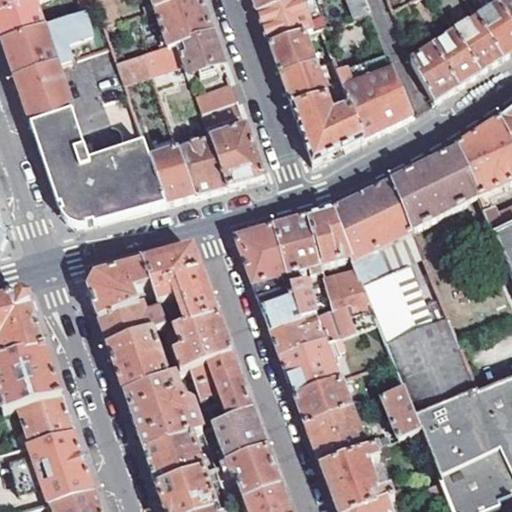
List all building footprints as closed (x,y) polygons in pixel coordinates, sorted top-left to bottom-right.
[(36,0),(0,0),(0,16),(38,3),(36,0)] [(78,0),(85,17),(97,12),(93,0),(78,0)] [(120,23),(112,0),(93,0),(97,12),(104,28),(120,23)] [(153,6),(155,12),(191,0),(150,0),(145,2),(147,8),(153,6)] [(202,0),(191,0),(155,12),(166,38),(159,41),(161,46),(166,44),(169,50),(177,47),(215,35),(212,28),(202,0)] [(254,0),(258,11),(259,15),(303,0),(302,0),(254,0)] [(303,0),(259,15),(268,41),(270,48),(306,35),(314,33),(303,0)] [(345,0),(354,20),(372,13),(366,0),(345,0)] [(511,0),(507,0),(498,6),(511,27),(511,0)] [(38,3),(0,16),(0,36),(0,38),(3,45),(47,30),(38,3)] [(511,27),(498,6),(476,20),(503,62),(511,56),(511,27)] [(471,11),(449,25),(454,34),(476,20),(471,11)] [(14,76),(16,83),(59,67),(73,62),(68,48),(93,40),(85,17),(47,30),(3,45),(14,76)] [(497,66),(503,62),(476,20),(454,34),(481,76),(497,66)] [(120,23),(104,28),(117,66),(134,61),(120,23)] [(323,30),(326,40),(336,37),(333,27),(323,30)] [(481,76),(454,34),(433,48),(460,90),(476,80),(481,76)] [(184,66),(187,75),(197,72),(200,78),(216,73),(215,67),(225,64),(215,35),(177,47),(184,66)] [(306,35),(270,48),(280,75),(281,79),(316,67),(334,62),(330,50),(313,55),(306,35)] [(144,58),(151,77),(184,66),(177,47),(169,50),(144,58)] [(433,48),(411,63),(434,107),(454,94),(460,90),(433,48)] [(117,66),(124,86),(151,77),(144,58),(134,61),(117,66)] [(414,120),(390,60),(339,78),(345,92),(351,110),(363,144),(383,134),(414,120)] [(73,115),(75,113),(59,67),(16,83),(32,129),(73,115)] [(316,67),(281,79),(291,107),(293,110),(327,99),(322,84),(316,67)] [(345,92),(339,78),(322,84),(327,99),(338,95),(345,92)] [(338,95),(344,113),(351,110),(345,92),(338,95)] [(293,110),(313,168),(338,156),(363,144),(351,110),(344,113),(333,116),(327,99),(293,110)] [(202,117),(208,130),(231,122),(243,118),(239,105),(202,117)] [(32,129),(66,227),(73,230),(80,233),(167,208),(152,163),(149,155),(94,173),(73,115),(32,129)] [(511,116),(510,118),(503,123),(511,143),(511,116)] [(231,122),(235,134),(248,130),(243,118),(231,122)] [(511,143),(503,123),(483,135),(457,150),(458,154),(480,201),(495,238),(505,233),(498,218),(490,198),(511,187),(511,143)] [(235,189),(266,181),(248,130),(235,134),(224,137),(221,132),(215,135),(217,140),(211,143),(230,191),(235,189)] [(202,199),(230,191),(211,143),(191,150),(190,143),(183,146),(184,151),(178,154),(196,200),(202,199)] [(173,206),(196,200),(178,154),(164,158),(163,153),(156,156),(157,161),(152,163),(167,208),(173,206)] [(413,233),(480,201),(458,154),(427,169),(393,185),(413,233)] [(413,233),(393,185),(385,189),(334,214),(355,265),(357,273),(370,303),(380,327),(405,391),(418,421),(479,396),(424,262),(387,276),(378,253),(414,237),(413,233)] [(511,211),(498,218),(505,233),(511,229),(511,211)] [(355,265),(334,214),(329,216),(309,222),(322,268),(338,265),(341,270),(355,265)] [(322,268),(309,222),(302,224),(274,231),(292,291),(302,326),(318,320),(310,287),(304,286),(301,276),(310,272),(313,278),(323,274),(322,268)] [(511,229),(505,233),(495,238),(511,276),(511,229)] [(259,235),(237,242),(259,302),(292,291),(274,231),(267,233),(259,235)] [(424,262),(414,237),(378,253),(387,276),(424,262)] [(193,253),(144,267),(153,294),(158,310),(175,304),(181,321),(164,328),(166,331),(182,378),(191,374),(232,360),(203,283),(193,253)] [(90,295),(101,324),(140,311),(135,299),(153,294),(144,267),(118,275),(98,280),(90,295)] [(334,306),(336,314),(370,303),(357,273),(327,282),(334,306)] [(270,330),(272,336),(302,326),(292,291),(259,302),(270,330)] [(0,307),(0,366),(0,368),(47,355),(32,309),(26,306),(19,302),(1,307),(0,307)] [(280,358),(282,363),(326,347),(380,327),(370,303),(336,314),(325,318),(318,320),(302,326),(272,336),(280,358)] [(323,311),(325,318),(336,314),(334,306),(323,311)] [(108,348),(109,351),(155,335),(166,331),(164,328),(160,316),(148,319),(146,309),(140,311),(101,324),(108,348)] [(123,392),(126,400),(171,382),(155,335),(109,351),(123,392)] [(284,369),(296,399),(340,383),(326,347),(282,363),(284,369)] [(0,368),(0,404),(4,419),(20,415),(63,402),(54,376),(47,355),(0,368)] [(191,374),(201,403),(221,396),(231,423),(253,416),(242,388),(232,360),(191,374)] [(203,434),(194,406),(189,404),(185,406),(177,380),(171,382),(126,400),(134,424),(146,457),(193,439),(203,434)] [(306,430),(354,411),(343,382),(340,383),(296,399),(297,404),(306,430)] [(511,385),(480,398),(479,396),(418,421),(422,433),(443,484),(449,500),(450,502),(453,511),(501,511),(504,511),(505,510),(503,504),(511,500),(511,385)] [(405,391),(382,400),(399,442),(422,433),(418,421),(405,391)] [(63,402),(20,415),(33,452),(76,439),(74,433),(63,402)] [(309,436),(322,472),(375,451),(392,444),(390,440),(380,444),(375,443),(367,445),(354,411),(306,430),(309,436)] [(214,432),(228,467),(267,454),(265,449),(253,416),(231,423),(214,432)] [(33,452),(29,453),(50,507),(95,494),(79,448),(76,439),(33,452)] [(193,439),(146,457),(155,486),(158,494),(206,476),(193,439)] [(332,498),(337,511),(370,511),(387,505),(405,498),(402,492),(392,496),(391,490),(379,495),(369,466),(380,461),(375,451),(322,472),(332,498)] [(7,459),(24,511),(31,511),(50,507),(29,453),(7,459)] [(224,500),(227,511),(245,505),(281,491),(269,458),(267,454),(228,467),(222,470),(226,482),(234,479),(239,494),(224,500)] [(0,511),(24,511),(7,459),(0,460),(0,511)] [(217,511),(206,476),(158,494),(163,511),(217,511)] [(443,484),(426,491),(430,500),(444,501),(449,500),(443,484)] [(245,505),(247,511),(288,511),(281,491),(245,505)] [(95,494),(50,507),(51,511),(100,511),(96,499),(95,494)] [(511,511),(511,500),(503,504),(505,510),(504,511),(511,511)]
